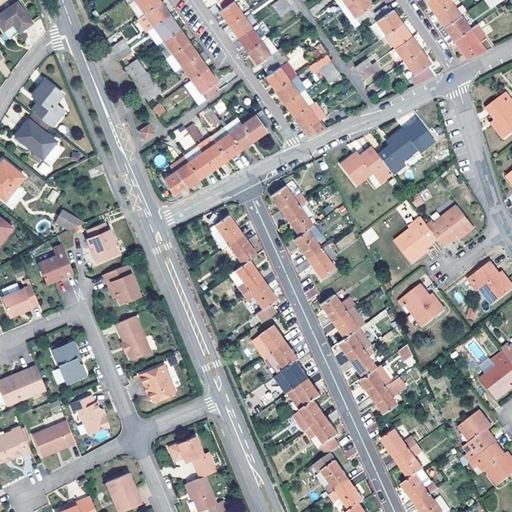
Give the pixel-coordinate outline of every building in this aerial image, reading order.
[(135,0),(125,0),(138,18),(144,13),(135,0)] [(135,0),(144,13),(160,2),(159,0),(135,0)] [(235,0),(222,0),(218,3),(217,3),(221,9),(219,10),(229,24),(243,15),(233,2),(235,0)] [(288,3),(285,0),(279,0),(273,5),(277,10),(288,3)] [(350,0),(346,3),(355,16),(360,24),(364,20),(375,13),(371,7),(372,6),(367,0),(350,0)] [(435,14),(452,2),(454,0),(426,0),(435,14)] [(144,13),(154,27),(170,15),(160,2),(144,13)] [(444,27),(461,15),(452,2),(435,14),(444,27)] [(32,23),(17,3),(0,14),(0,24),(4,30),(13,24),(19,32),(32,23)] [(288,3),(277,10),(281,17),(292,9),(288,3)] [(346,3),(340,8),(349,20),(355,16),(346,3)] [(377,21),(385,34),(401,22),(392,9),(390,11),(386,5),(375,13),(364,20),(369,27),(377,21)] [(248,11),(243,15),(252,28),(257,24),(248,11)] [(461,15),(470,29),(477,24),(466,11),(461,15)] [(164,40),(179,29),(170,15),(154,27),(164,40)] [(229,24),(238,37),(252,28),(243,15),(229,24)] [(444,27),(454,40),(470,29),(461,15),(444,27)] [(385,34),(395,47),(411,35),(401,22),(385,34)] [(257,24),(252,28),(262,41),(267,38),(257,24)] [(477,24),(470,29),(454,40),(463,54),(467,51),(471,57),(492,47),(477,24)] [(154,27),(148,31),(157,45),(164,40),(154,27)] [(248,51),(262,41),(252,28),(238,37),(248,51)] [(164,40),(173,53),(189,42),(179,29),(164,40)] [(332,44),(336,41),(332,35),(328,38),(332,44)] [(404,61),(420,49),(411,35),(395,47),(404,61)] [(267,38),(262,41),(266,47),(271,43),(267,38)] [(123,39),(111,48),(115,54),(127,46),(123,39)] [(164,40),(157,45),(166,58),(173,53),(164,40)] [(266,47),(262,41),(248,51),(257,64),(260,62),(264,68),(280,57),(271,43),(266,47)] [(336,50),(341,47),(336,41),(332,44),(336,50)] [(182,66),(198,55),(189,42),(173,53),(182,66)] [(322,45),(312,49),(316,57),(325,53),(322,45)] [(132,52),(127,46),(115,54),(120,60),(132,52)] [(431,63),(420,49),(404,61),(414,75),(410,78),(415,85),(436,75),(429,65),(431,63)] [(343,50),(339,53),(346,63),(350,60),(343,50)] [(182,66),(192,80),(208,69),(198,55),(182,66)] [(280,57),(294,77),(298,74),(283,55),(280,57)] [(266,77),(275,90),(289,80),(294,77),(280,57),(264,68),(269,75),(266,77)] [(360,74),(372,65),(367,58),(355,67),(360,74)] [(137,59),(125,67),(135,81),(146,73),(137,59)] [(320,69),(325,75),(336,67),(331,61),(320,69)] [(372,65),(360,74),(364,80),(380,68),(376,62),(372,65)] [(182,66),(176,71),(185,84),(192,80),(182,66)] [(336,67),(325,75),(330,82),(341,74),(336,67)] [(192,80),(206,99),(219,90),(216,84),(217,82),(208,69),(192,80)] [(146,73),(135,81),(144,93),(155,85),(146,73)] [(31,110),(34,113),(48,123),(52,126),(64,110),(56,103),(63,94),(46,80),(33,96),(38,101),(31,110)] [(192,80),(185,84),(199,104),(206,99),(192,80)] [(275,90),(285,103),(299,93),(289,80),(275,90)] [(160,92),(155,85),(144,93),(149,100),(160,92)] [(176,86),(169,100),(178,105),(185,91),(176,86)] [(305,89),(299,93),(285,103),(295,118),(314,103),(305,89)] [(511,99),(506,92),(486,108),(495,119),(500,126),(496,129),(504,139),(511,132),(511,99)] [(221,100),(213,106),(219,115),(227,109),(221,100)] [(160,101),(153,106),(160,115),(166,110),(160,101)] [(309,137),(326,129),(320,121),(325,117),(315,103),(314,103),(295,118),(309,137)] [(220,121),(213,110),(206,115),(214,126),(220,121)] [(271,124),(261,111),(243,124),(254,140),(267,131),(265,128),(271,124)] [(48,123),(34,113),(16,137),(43,158),(45,156),(49,159),(54,159),(59,152),(59,147),(55,143),(56,141),(43,130),(48,123)] [(491,122),(496,129),(500,126),(495,119),(491,122)] [(404,131),(418,149),(420,151),(434,140),(418,120),(404,131)] [(149,124),(138,131),(145,141),(156,133),(149,124)] [(194,124),(186,129),(195,143),(203,137),(194,124)] [(229,134),(241,150),(254,140),(243,124),(229,134)] [(216,143),(229,134),(225,127),(211,137),(216,143)] [(385,164),(392,173),(399,168),(397,165),(418,149),(404,131),(402,128),(392,136),(395,139),(388,145),(377,154),(385,164)] [(229,134),(216,143),(227,160),(241,150),(229,134)] [(385,141),(388,145),(395,139),(392,136),(385,141)] [(202,153),(216,143),(211,137),(198,146),(202,153)] [(202,153),(214,169),(227,160),(216,143),(202,153)] [(189,163),(202,153),(198,146),(184,156),(189,163)] [(353,160),(350,156),(340,164),(356,185),(372,173),(379,182),(392,173),(385,164),(377,154),(371,146),(360,154),(353,160)] [(353,160),(360,154),(357,151),(350,156),(353,160)] [(202,153),(189,163),(200,179),(214,169),(202,153)] [(176,172),(189,163),(184,156),(182,154),(170,163),(176,172)] [(25,176),(3,160),(0,163),(0,195),(6,201),(25,176)] [(189,163),(176,172),(165,180),(174,195),(187,186),(188,188),(200,179),(189,163)] [(296,196),(300,192),(291,181),(287,185),(296,196)] [(271,195),(285,216),(299,206),(306,201),(301,193),(294,198),(285,185),(271,195)] [(46,199),(54,203),(59,193),(52,189),(46,199)] [(420,197),(414,202),(419,208),(425,203),(420,197)] [(434,220),(427,225),(438,238),(444,247),(456,237),(459,235),(458,233),(461,231),(464,235),(474,227),(457,205),(441,217),(437,212),(431,217),(434,220)] [(285,216),(298,235),(308,229),(312,225),(299,206),(285,216)] [(71,222),(74,218),(62,211),(59,215),(71,222)] [(83,223),(74,218),(71,222),(59,215),(55,223),(67,230),(83,223)] [(229,244),(242,235),(228,215),(215,225),(219,231),(213,236),(222,249),(229,244)] [(0,217),(0,244),(13,228),(0,217)] [(427,247),(438,238),(427,225),(421,217),(410,226),(411,228),(395,241),(412,263),(422,255),(419,250),(422,248),(423,249),(427,247)] [(111,229),(108,222),(91,229),(95,237),(91,238),(100,261),(103,262),(122,254),(118,246),(119,241),(115,231),(111,229)] [(312,225),(308,229),(317,242),(322,239),(323,236),(314,224),(312,225)] [(360,234),(366,245),(379,238),(372,227),(360,234)] [(293,239),(307,259),(322,249),(317,242),(308,229),(298,235),(293,239)] [(351,231),(335,244),(340,251),(357,239),(351,231)] [(459,235),(456,237),(458,240),(464,235),(461,231),(458,233),(459,235)] [(242,235),(229,244),(243,264),(249,260),(257,255),(242,235)] [(49,284),(75,272),(63,245),(55,248),(58,256),(40,263),(49,284)] [(335,269),(322,249),(307,259),(322,279),(335,269)] [(243,264),(235,270),(243,282),(238,287),(243,294),(263,280),(249,260),(243,264)] [(511,289),(511,284),(507,277),(501,281),(499,278),(501,276),(499,273),(490,261),(469,278),(474,285),(476,283),(493,304),(511,289)] [(144,295),(131,265),(107,276),(112,287),(115,285),(120,296),(124,304),(144,295)] [(25,267),(18,270),(21,277),(28,274),(25,267)] [(229,274),(238,287),(243,282),(235,270),(229,274)] [(256,314),(262,323),(277,312),(271,304),(277,299),(263,280),(243,294),(248,301),(254,297),(263,309),(256,314)] [(429,295),(420,284),(399,300),(405,307),(407,306),(423,327),(445,310),(437,299),(432,303),(430,301),(432,299),(429,295)] [(34,307),(41,304),(33,285),(4,297),(14,317),(34,309),(34,307)] [(116,298),(120,296),(115,285),(112,287),(116,298)] [(314,287),(305,291),(308,297),(317,293),(314,287)] [(320,304),(332,321),(346,312),(354,306),(348,298),(340,303),(334,294),(320,304)] [(375,321),(388,315),(385,311),(373,317),(375,321)] [(332,321),(344,339),(358,329),(346,312),(332,321)] [(155,352),(139,316),(120,324),(128,342),(132,353),(135,360),(155,352)] [(261,335),(273,353),(287,343),(275,326),(261,335)] [(338,343),(350,360),(370,346),(358,329),(344,339),(338,343)] [(474,341),(467,346),(478,360),(485,355),(474,341)] [(77,343),(57,352),(71,386),(89,378),(90,375),(87,367),(83,365),(81,360),(84,358),(77,343)] [(273,353),(268,356),(280,373),(297,361),(299,360),(287,343),(273,353)] [(405,361),(414,356),(408,344),(400,350),(405,361)] [(503,350),(511,361),(511,346),(511,347),(509,344),(502,349),(503,350)] [(370,346),(350,360),(362,377),(373,370),(376,367),(369,356),(374,352),(370,346)] [(497,399),(506,392),(503,388),(510,382),(511,380),(511,361),(503,350),(491,360),(496,366),(481,378),(497,399)] [(288,393),(309,378),(297,361),(280,373),(275,377),(287,394),(288,393)] [(167,366),(142,376),(147,388),(149,387),(152,393),(155,401),(159,403),(179,395),(167,366)] [(45,381),(39,368),(19,377),(20,379),(13,382),(12,379),(2,384),(11,407),(36,397),(32,387),(45,381)] [(362,377),(359,380),(371,397),(385,387),(373,370),(362,377)] [(385,387),(371,397),(383,414),(397,404),(392,397),(406,387),(399,377),(385,387)] [(300,410),(315,400),(321,396),(309,378),(288,393),(300,410)] [(36,397),(50,392),(45,381),(32,387),(36,397)] [(503,388),(506,392),(511,387),(511,385),(510,382),(503,388)] [(94,396),(74,405),(77,413),(82,411),(93,435),(113,426),(109,416),(106,418),(103,411),(99,403),(98,403),(94,396)] [(315,400),(300,410),(313,428),(327,418),(315,400)] [(61,403),(56,406),(58,412),(64,410),(61,403)] [(483,422),(487,420),(479,410),(458,426),(475,448),(473,450),(477,456),(495,442),(496,441),(488,430),(483,422)] [(325,444),(322,447),(327,455),(330,453),(340,446),(334,438),(338,434),(327,418),(313,428),(307,432),(311,437),(316,433),(325,444)] [(483,422),(488,430),(492,427),(487,420),(483,422)] [(72,447),(80,444),(71,422),(36,437),(45,458),(72,446),(72,447)] [(25,430),(24,428),(16,431),(17,433),(0,440),(0,464),(1,465),(26,454),(27,457),(35,453),(30,443),(25,430)] [(25,430),(30,443),(33,442),(28,429),(25,430)] [(396,459),(417,443),(412,436),(404,442),(396,429),(382,439),(396,459)] [(316,433),(311,437),(319,449),(322,447),(325,444),(316,433)] [(207,477),(217,473),(210,457),(205,458),(204,456),(197,438),(170,450),(175,459),(181,457),(185,459),(187,464),(194,462),(202,479),(207,477)] [(511,474),(511,458),(511,457),(507,461),(504,458),(506,456),(505,454),(495,442),(477,456),(470,462),(475,468),(479,465),(484,471),(486,470),(498,486),(511,474)] [(417,443),(396,459),(409,479),(416,474),(424,469),(415,456),(422,450),(417,443)] [(336,490),(350,481),(330,453),(327,455),(317,462),(322,470),(316,475),(324,487),(325,487),(330,495),(336,490)] [(143,501),(127,473),(106,485),(117,505),(119,504),(124,511),(143,501)] [(402,484),(416,504),(430,494),(416,474),(409,479),(402,484)] [(219,506),(207,477),(202,479),(187,486),(194,501),(196,500),(200,511),(205,511),(211,510),(212,511),(225,511),(229,511),(225,503),(219,506)] [(89,487),(93,485),(90,479),(84,482),(87,488),(89,487)] [(336,490),(330,495),(336,502),(342,498),(350,510),(359,503),(364,500),(350,481),(336,490)] [(426,486),(430,493),(437,489),(434,482),(426,486)] [(434,500),(430,494),(416,504),(421,511),(446,511),(450,509),(441,496),(434,500)] [(100,511),(94,499),(80,505),(81,508),(72,511),(70,511),(100,511)] [(346,511),(365,511),(359,503),(350,510),(346,511)]
